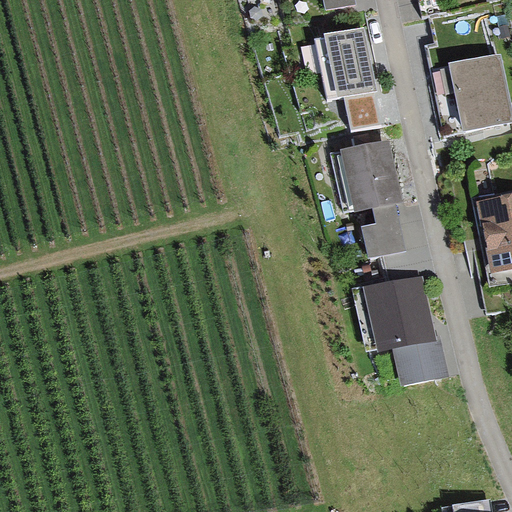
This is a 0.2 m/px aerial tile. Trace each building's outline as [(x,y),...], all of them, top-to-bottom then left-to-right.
[(356,0),(325,0),(328,11),(358,4),(356,0)] [(357,0),(359,8),(377,6),(376,0),(357,0)] [(383,125),(363,34),(317,44),(330,105),(347,102),(353,132),(383,125)] [(498,62),(452,73),(466,133),(511,123),(498,62)] [(447,138),(462,135),(447,71),(432,75),(447,138)] [(387,149),(345,159),(358,213),(374,209),(379,230),(365,233),(371,260),(401,252),(390,205),(400,202),(387,149)] [(511,199),(479,206),(493,274),(511,270),(511,199)] [(420,284),(370,295),(383,354),(399,351),(406,384),(446,376),(439,343),(433,345),(420,284)]
